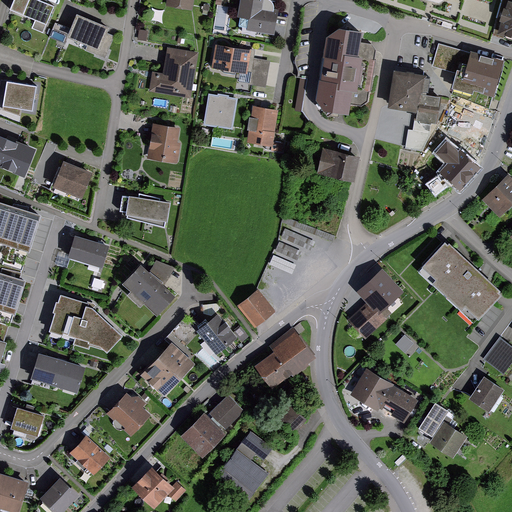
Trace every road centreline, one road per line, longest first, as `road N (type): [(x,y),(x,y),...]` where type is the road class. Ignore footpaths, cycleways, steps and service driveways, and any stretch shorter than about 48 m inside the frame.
road 1 (residential): [(96,511),(209,390),(348,277)]
road 2 (residential): [(0,453),(29,460),(42,453),(187,296),(187,267)]
road 3 (residential): [(348,277),(327,327),(326,379),(343,426),(409,511)]
road 4 (residential): [(368,137),(320,123),(311,112),(321,21),(336,7),(396,22)]
road 5 (residential): [(0,421),(64,216)]
road 6 (residential): [(120,88),(98,230)]
road 7 (residential): [(446,209),(490,166),(511,105)]
road 8 (residential): [(370,256),(352,215),(368,137)]
road 9 (residential): [(0,59),(120,88)]
